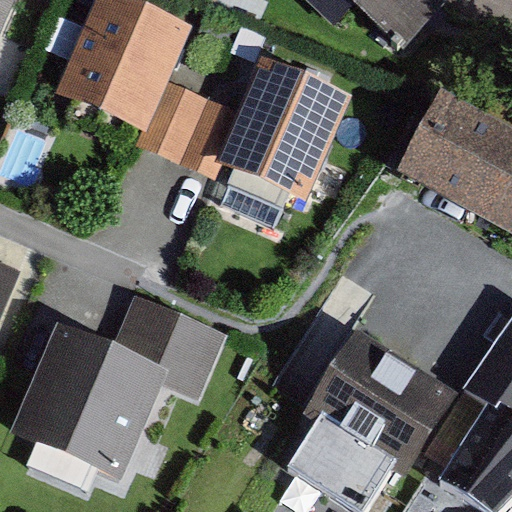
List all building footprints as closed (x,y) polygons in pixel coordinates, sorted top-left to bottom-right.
[(0,0),(0,29),(12,0),(0,0)] [(446,0),(342,0),(399,51),(446,0)] [(193,42),(92,2),(50,109),(151,148),(193,42)] [(368,112),(266,73),(224,179),(326,219),(368,112)] [(511,149),(432,109),(388,187),(511,254),(511,149)] [(108,363),(52,342),(9,449),(114,492),(159,390),(205,408),(231,345),(135,304),(108,363)] [(511,511),(511,336),(469,397),(491,417),(445,491),(475,511),(511,511)] [(457,406),(351,343),(296,427),(402,491),(457,406)]
